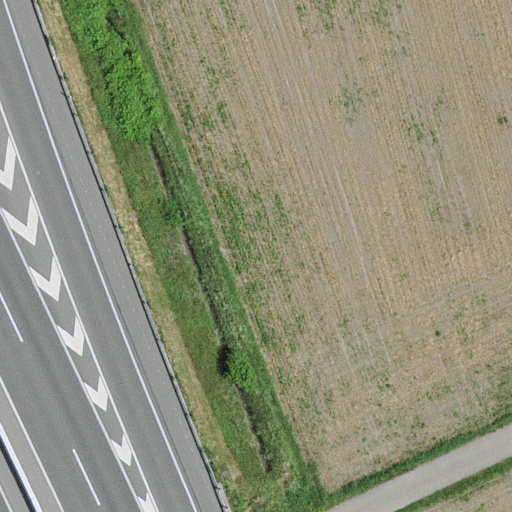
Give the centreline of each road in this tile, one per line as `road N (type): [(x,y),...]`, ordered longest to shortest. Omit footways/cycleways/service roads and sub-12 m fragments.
road 1 (motorway): [(152,511),(0,47)]
road 2 (motorway): [(104,511),(0,294)]
